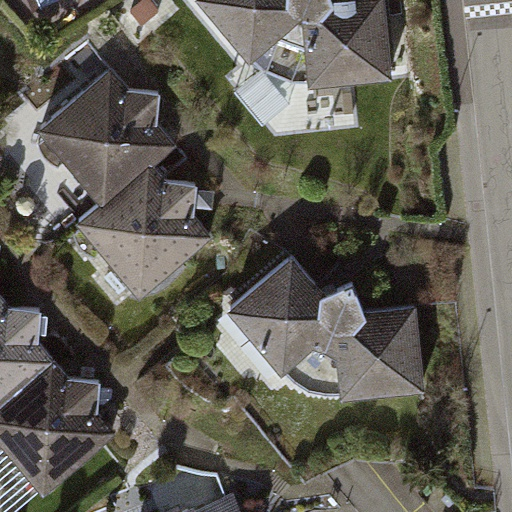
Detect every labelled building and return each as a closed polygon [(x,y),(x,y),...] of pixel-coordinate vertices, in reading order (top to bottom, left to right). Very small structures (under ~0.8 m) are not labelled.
[(198,0),(248,59),(251,57),(263,67),(294,79),(308,79),(309,83),(394,71),(385,0),(198,0)] [(111,63),(33,127),(99,201),(76,218),(141,298),(216,235),(195,211),(198,182),(168,178),(156,163),(177,144),(158,120),(158,90),(130,89),(111,63)] [(328,293),(290,251),(222,305),(282,371),(285,368),(295,378),(310,387),(326,390),(340,390),(341,397),(425,386),(416,305),(366,308),(354,283),(328,293)] [(0,291),(0,435),(49,492),(120,430),(87,391),(26,321),(0,291)] [(241,511),(233,493),(195,509),(192,502),(167,511),(241,511)]
